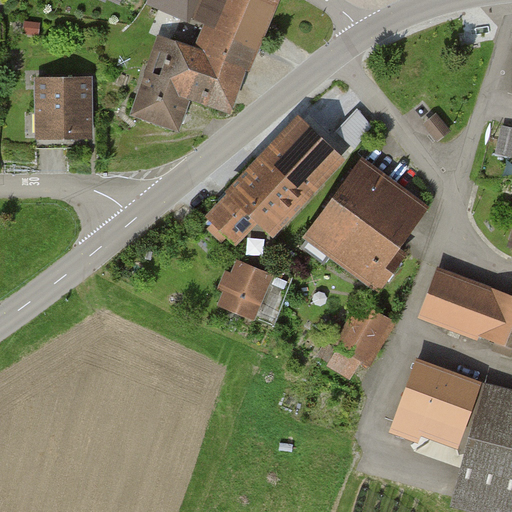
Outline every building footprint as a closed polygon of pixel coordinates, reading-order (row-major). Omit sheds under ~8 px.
[(199,0),(193,16),(211,23),(201,51),(216,56),(200,96),(241,112),(284,0),(199,0)] [(201,51),(166,37),(137,112),(186,131),(200,96),(216,56),(201,51)] [(90,82),(38,82),(38,152),(90,152),(90,82)] [(305,114),(233,191),(266,222),(282,236),(354,160),(305,114)] [(441,114),(427,125),(440,142),(454,131),(441,114)] [(511,127),(505,127),(500,155),(511,156),(511,127)] [(435,206),(368,159),(311,240),(378,287),(435,206)] [(266,222),(233,191),(210,215),(243,246),(266,222)] [(261,317),(278,274),(241,258),(223,301),(261,317)] [(511,292),(443,268),(426,318),(511,347),(511,292)] [(373,363),(396,320),(365,303),(341,347),(373,363)] [(480,380),(420,358),(395,425),(419,434),(422,427),(458,440),(480,380)] [(511,511),(511,387),(489,382),(457,506),(483,511),(511,511)]
